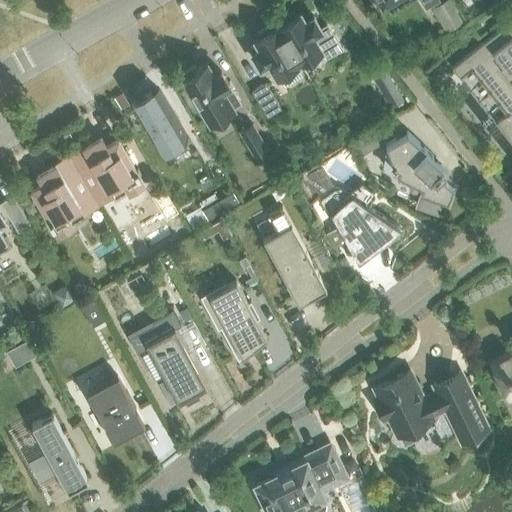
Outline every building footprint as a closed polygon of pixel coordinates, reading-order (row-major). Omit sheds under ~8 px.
[(463,21),(450,0),(444,0),(432,7),(446,31),(463,21)] [(327,24),(321,28),(313,15),(305,20),(300,11),(296,13),(294,9),(280,18),(282,21),(279,23),(279,24),(277,25),(299,61),(300,60),(301,60),(320,49),(325,57),(341,47),(327,24)] [(511,18),(452,66),(460,76),(473,66),(509,111),(495,121),(511,141),(511,18)] [(299,61),(277,25),(276,26),(275,26),(272,28),(270,24),(256,32),(258,36),(255,38),(260,47),(259,47),(254,50),(252,52),(260,66),(268,61),(277,75),(297,63),(297,62),(299,61)] [(240,102),(221,70),(214,74),(206,62),(196,68),(194,64),(183,71),(185,74),(183,75),(210,120),(240,102)] [(390,104),(404,97),(386,62),(371,69),(390,104)] [(188,137),(160,89),(159,90),(160,92),(153,95),(150,90),(132,101),(161,150),(175,142),(174,139),(184,133),(187,137),(188,137)] [(269,152),(252,123),(240,130),(257,159),(269,152)] [(446,172),(430,158),(433,155),(407,131),(385,143),(383,165),(422,186),(420,191),(447,201),(453,186),(442,177),(446,172)] [(114,199),(144,181),(139,173),(140,173),(137,168),(136,168),(117,136),(106,143),(101,135),(69,154),(98,204),(112,195),(114,199)] [(98,204),(69,154),(37,173),(42,181),(31,188),(50,220),(48,221),(51,226),(53,225),(57,233),(87,215),(85,212),(98,204)] [(384,241),(401,228),(352,196),(338,186),(323,197),(331,211),(356,257),(358,261),(384,241)] [(170,197),(165,188),(155,193),(161,203),(170,197)] [(30,223),(12,194),(0,201),(18,230),(30,223)] [(38,208),(33,200),(33,199),(24,204),(30,214),(38,208)] [(326,287),(282,205),(269,212),(278,229),(263,237),(280,269),(298,302),(326,287)] [(0,251),(9,246),(0,231),(0,220),(3,218),(0,212),(0,251)] [(226,285),(205,297),(210,306),(220,326),(238,358),(252,347),(266,335),(257,318),(248,301),(236,279),(226,285)] [(67,282),(52,291),(61,306),(76,298),(67,282)] [(105,318),(94,297),(80,304),(91,325),(105,318)] [(174,325),(145,341),(177,400),(206,384),(174,325)] [(30,337),(7,350),(15,365),(38,353),(30,337)] [(511,340),(511,341),(511,342),(511,349),(491,359),(509,395),(511,393),(511,340)] [(429,411),(444,404),(461,441),(488,428),(458,376),(435,387),(437,390),(423,397),(409,369),(374,386),(379,396),(374,398),(383,418),(388,416),(397,434),(433,417),(429,411)] [(113,440),(144,423),(117,374),(86,391),(113,440)] [(47,449),(29,459),(41,480),(58,471),(67,489),(88,478),(53,414),(52,412),(32,423),(47,449)] [(320,488),(346,476),(330,443),(303,456),(304,460),(256,483),(269,511),(290,511),(307,504),(309,507),(312,510),(316,511),(321,511),(324,508),(325,504),(325,499),(320,488)] [(28,511),(22,501),(6,510),(7,511),(28,511)]
